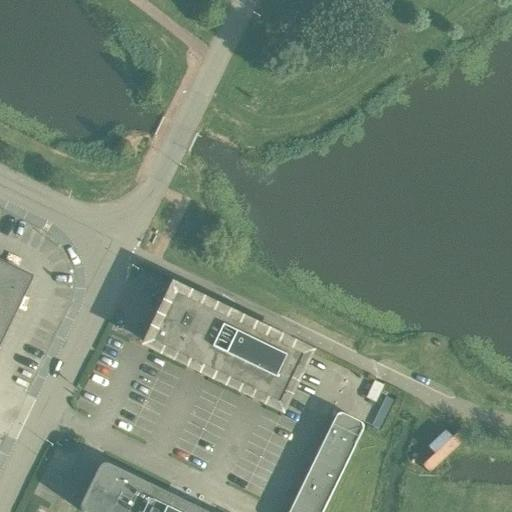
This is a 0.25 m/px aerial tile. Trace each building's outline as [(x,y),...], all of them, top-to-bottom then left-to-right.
[(6,265),(0,261),(0,343),(19,303),(16,301),(17,299),(17,296),(18,294),(18,291),(18,289),(18,287),(17,284),(16,282),(16,281),(15,278),(13,276),(11,274),(9,271),(7,270),(4,268),(6,265)] [(278,408),(304,355),(173,291),(147,344),(278,408)] [(374,402),(383,386),(374,381),(365,398),(374,402)] [(320,511),(361,429),(362,429),(362,428),(362,427),(362,426),(361,426),(361,425),(361,424),(360,424),(359,424),(340,414),(339,414),(338,414),(337,414),(336,414),(336,415),(335,415),(335,416),(287,511),(320,511)] [(201,511),(107,466),(106,465),(104,465),(102,465),(101,466),(100,466),(99,467),(98,467),(97,468),(97,470),(80,504),(79,506),(79,507),(79,508),(80,509),(80,510),(81,511),(201,511)]
